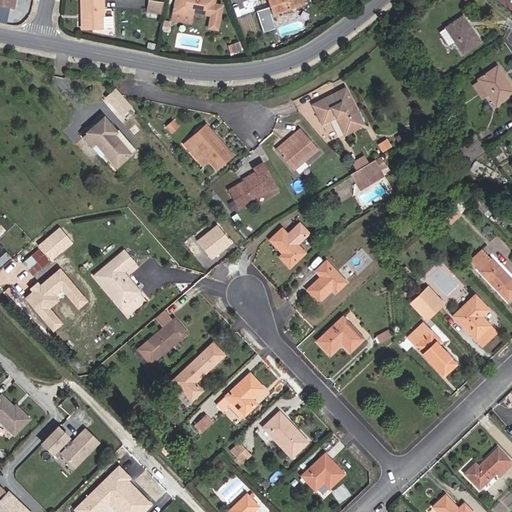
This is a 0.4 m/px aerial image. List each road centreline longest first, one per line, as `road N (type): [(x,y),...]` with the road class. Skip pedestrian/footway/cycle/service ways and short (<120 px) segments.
road 1 (tertiary): [(39,42),(202,73),(241,71),(319,46),(379,0)]
road 2 (residential): [(245,295),(275,343),(402,473)]
road 3 (unclassified): [(511,370),(402,473)]
